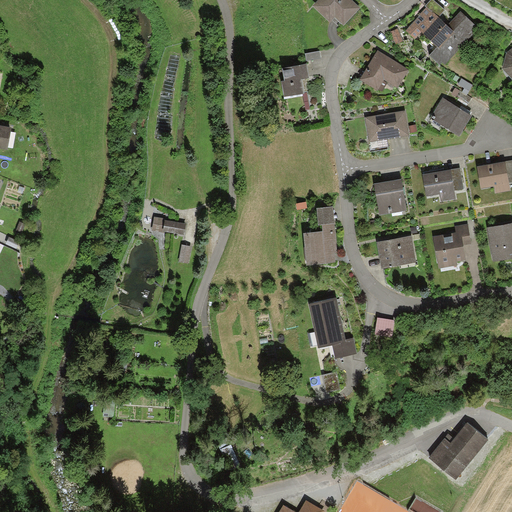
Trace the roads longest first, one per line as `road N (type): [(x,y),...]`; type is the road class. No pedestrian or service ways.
road 1 (residential): [(222,0),(234,196),(196,317),(185,439),(195,478),(207,491),(240,499),(367,460),(465,414),(511,424)]
road 2 (track): [(82,0),(110,31),(111,123),(103,200),(55,297),(29,401),(36,476)]
road 3 (residential): [(343,169),(351,250),(376,288),(416,305),(511,291)]
road 4 (residential): [(385,21),(341,53),(332,75),(343,169)]
road 5 (residential): [(343,169),(469,150),(498,133)]
